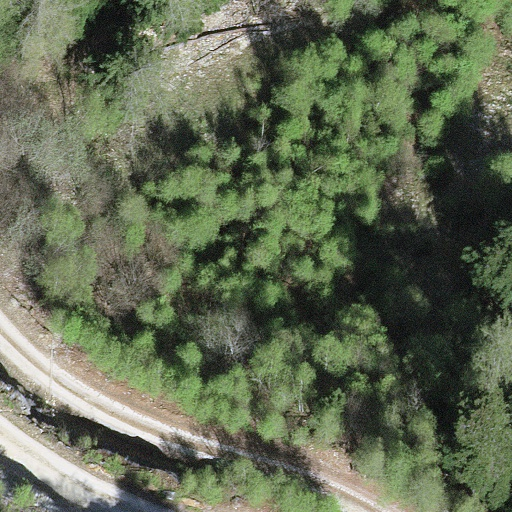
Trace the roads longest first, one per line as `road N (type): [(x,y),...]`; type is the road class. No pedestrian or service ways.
road 1 (track): [(368,511),(83,401),(0,259)]
road 2 (track): [(0,437),(141,511)]
